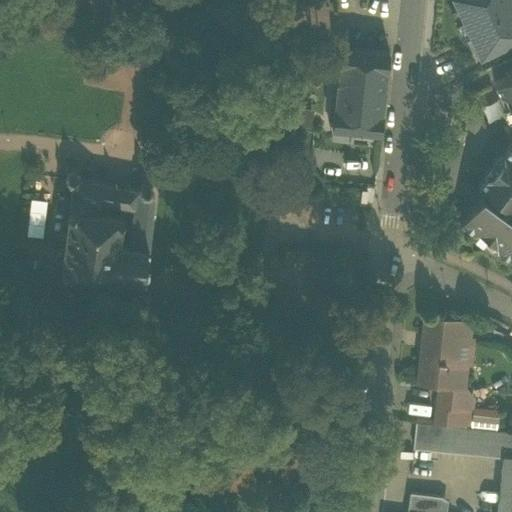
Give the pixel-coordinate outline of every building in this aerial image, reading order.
[(511,0),(457,0),(460,5),(466,18),(464,19),(471,35),(480,54),(511,39),(511,0)] [(462,39),(471,35),(464,19),(466,18),(460,5),(448,10),(462,39)] [(332,128),(380,133),(389,52),(340,47),(332,128)] [(511,73),(494,81),(499,92),(497,96),(507,117),(511,119),(511,121),(511,137),(502,151),(503,157),(490,174),(484,175),(477,184),(489,193),(511,209),(511,73)] [(313,108),(286,105),(284,122),(311,125),(313,108)] [(69,209),(95,212),(97,197),(107,199),(110,189),(113,189),(113,184),(79,179),(79,175),(77,171),(73,170),(68,171),(65,175),(65,180),(68,183),(72,184),(69,209)] [(138,188),(123,186),(122,191),(125,191),(123,202),(135,204),(131,245),(148,247),(153,194),(151,194),(153,191),(153,187),(152,184),(149,182),(146,181),(142,182),(139,185),(138,188)] [(110,189),(107,199),(123,202),(125,191),(122,191),(123,186),(113,184),(113,189),(110,189)] [(511,209),(489,193),(486,196),(481,193),(459,222),(472,232),(478,231),(495,244),(496,250),(509,259),(511,254),(511,209)] [(145,280),(148,247),(131,245),(118,244),(121,216),(95,212),(69,209),(61,269),(136,279),(145,280)] [(435,383),(452,385),(457,340),(467,341),(469,320),(424,316),(417,382),(435,383)] [(462,386),(467,341),(457,340),(452,385),(462,386)] [(435,383),(430,422),(458,425),(462,386),(452,385),(435,383)] [(466,387),(462,386),(458,425),(471,427),(473,406),(474,396),(466,387)] [(473,406),(471,427),(487,428),(495,429),(497,409),(473,406)] [(471,427),(458,425),(430,422),(416,421),(413,447),(503,457),(503,455),(505,430),(495,429),(487,428),(471,427)] [(511,430),(505,430),(503,455),(511,456),(511,430)] [(511,511),(511,456),(503,455),(503,457),(497,511),(511,511)] [(407,509),(427,511),(439,511),(442,496),(410,492),(407,509)]
